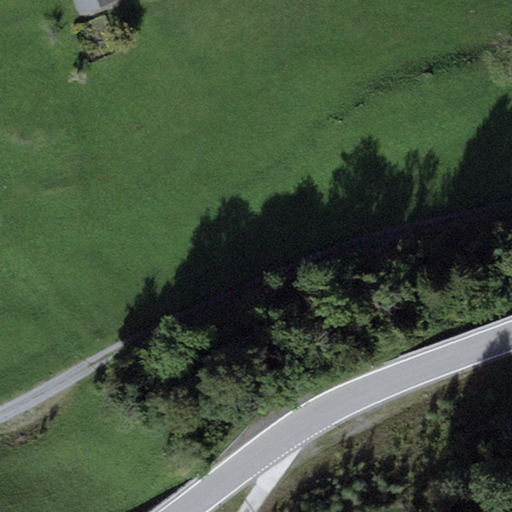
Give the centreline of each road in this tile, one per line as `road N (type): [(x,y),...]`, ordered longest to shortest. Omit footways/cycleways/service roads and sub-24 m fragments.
road 1 (track): [(511,205),(370,241),(205,309),(0,415)]
road 2 (tertiary): [(511,326),(325,407),(183,511)]
road 3 (track): [(325,407),(245,511)]
